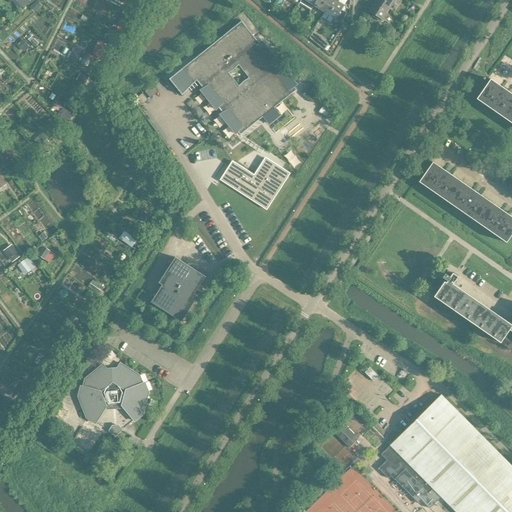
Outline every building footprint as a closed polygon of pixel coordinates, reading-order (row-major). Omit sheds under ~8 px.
[(301,0),(299,4),(310,10),(313,5),(316,0),(301,0)] [(316,0),(313,5),(324,12),(331,0),(316,0)] [(331,0),(324,12),(341,22),(346,13),(341,10),(344,5),(338,2),(338,0),(331,0)] [(389,8),(376,0),(364,0),(372,5),(369,11),(382,20),(389,8)] [(376,0),(389,8),(394,0),(376,0)] [(241,21),(169,79),(182,95),(197,80),(203,88),(202,89),(217,108),(218,107),(222,112),(221,113),(237,133),(238,132),(240,135),(263,116),(269,125),(280,116),(279,114),(274,108),(279,104),(297,90),(294,87),(296,85),(280,66),(279,67),(275,62),(276,61),(261,42),(259,43),(241,21)] [(25,39),(17,41),(20,50),(28,48),(25,39)] [(110,47),(98,41),(92,54),(104,60),(110,47)] [(511,94),(490,79),(477,99),(511,123),(511,94)] [(86,90),(83,88),(77,84),(76,85),(73,83),(68,92),(71,94),(71,95),(79,100),(86,90)] [(312,102),(318,96),(309,87),(303,94),(312,102)] [(140,106),(148,100),(143,93),(135,99),(140,106)] [(324,103),(318,112),(329,119),(334,110),(324,103)] [(233,161),(221,180),(267,209),(290,173),(266,158),(255,175),(233,161)] [(432,163),(419,182),(420,182),(421,181),(507,240),(506,242),(511,233),(511,219),(431,165),(432,164),(432,163)] [(12,260),(20,252),(11,242),(3,250),(12,260)] [(48,262),(55,254),(45,245),(38,253),(48,262)] [(35,256),(29,260),(33,265),(39,261),(35,256)] [(175,257),(159,283),(162,285),(176,293),(181,285),(194,294),(195,294),(206,276),(175,257)] [(23,258),(17,263),(24,273),(31,268),(23,258)] [(0,276),(7,285),(12,281),(0,266),(0,276)] [(442,285),(434,296),(500,342),(509,329),(511,331),(511,324),(510,327),(451,286),(458,276),(457,276),(458,275),(454,272),(453,273),(452,275),(447,271),(444,275),(439,283),(442,285)] [(162,285),(151,302),(181,321),(198,296),(195,294),(194,294),(181,285),(176,293),(162,285)] [(61,352),(67,343),(64,341),(64,340),(56,334),(56,335),(52,332),(46,341),(49,344),(57,350),(61,352)] [(34,362),(46,370),(52,362),(40,353),(34,362)] [(78,396),(87,418),(87,417),(88,417),(96,422),(106,406),(111,406),(111,409),(117,409),(117,406),(122,405),(134,420),(141,414),(142,414),(142,415),(143,415),(149,391),(148,391),(148,392),(147,392),(143,383),(141,383),(138,376),(139,376),(140,375),(120,363),(119,363),(120,363),(117,368),(106,369),(103,364),(85,378),(85,379),(86,379),(86,380),(84,387),(82,386),(79,395),(78,396),(78,395),(78,396)] [(373,381),(378,376),(370,367),(365,372),(373,381)] [(511,511),(511,466),(441,394),(390,445),(381,454),(387,460),(378,468),(388,478),(391,475),(419,503),(422,500),(429,508),(441,497),(452,508),(455,511),(511,511)] [(345,424),(335,434),(348,447),(358,438),(345,424)] [(118,425),(112,425),(109,430),(116,435),(122,430),(118,425)] [(78,450),(71,446),(67,452),(74,457),(78,450)] [(75,458),(82,462),(87,456),(79,451),(75,458)]
